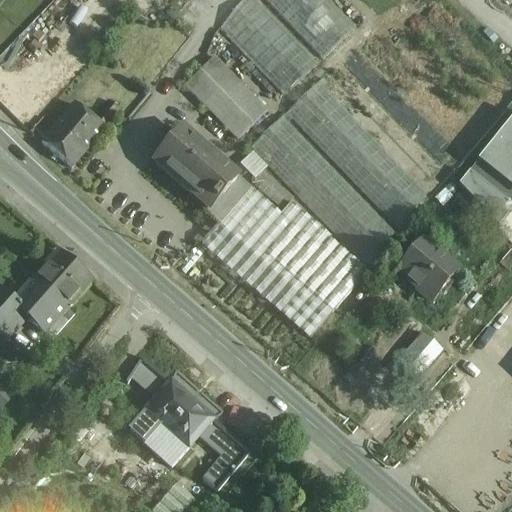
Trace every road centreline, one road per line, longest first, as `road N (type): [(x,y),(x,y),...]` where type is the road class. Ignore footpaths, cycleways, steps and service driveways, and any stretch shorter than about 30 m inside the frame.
road 1 (secondary): [(405,511),(152,289)]
road 2 (unclassified): [(152,289),(0,491)]
road 3 (secondary): [(152,289),(0,152)]
